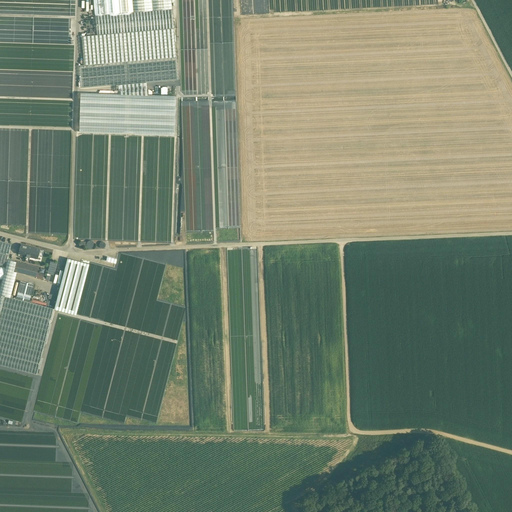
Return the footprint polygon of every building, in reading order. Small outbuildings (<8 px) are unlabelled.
[(104,0),(93,0),(95,15),(106,14),(104,0)] [(106,0),(108,14),(120,13),(118,0),(106,0)] [(132,0),(120,0),(121,13),(133,12),(132,0)] [(132,0),(133,12),(172,9),(170,0),(132,0)] [(106,14),(95,15),(97,35),(173,28),(172,9),(133,12),(121,13),(120,13),(108,14),(106,14)] [(97,35),(81,36),(84,65),(80,65),(82,87),(118,84),(146,82),(178,79),(173,28),(97,35)] [(146,82),(118,84),(118,94),(80,92),(79,131),(174,134),(175,96),(147,95),(146,82)] [(0,240),(0,252),(8,255),(11,244),(0,240)] [(29,246),(20,244),(18,253),(26,255),(29,246)] [(39,249),(29,246),(26,255),(37,258),(39,249)] [(8,255),(0,252),(0,264),(6,266),(7,259),(8,255)] [(67,257),(55,308),(77,313),(89,262),(67,257)] [(16,261),(7,259),(2,279),(2,281),(0,287),(0,294),(4,296),(10,297),(17,272),(14,271),(16,261)] [(38,267),(16,261),(14,271),(17,272),(36,276),(37,272),(38,267)] [(47,272),(53,274),(57,262),(51,261),(47,272)] [(4,296),(0,311),(0,365),(37,375),(54,309),(10,297),(4,296)]
